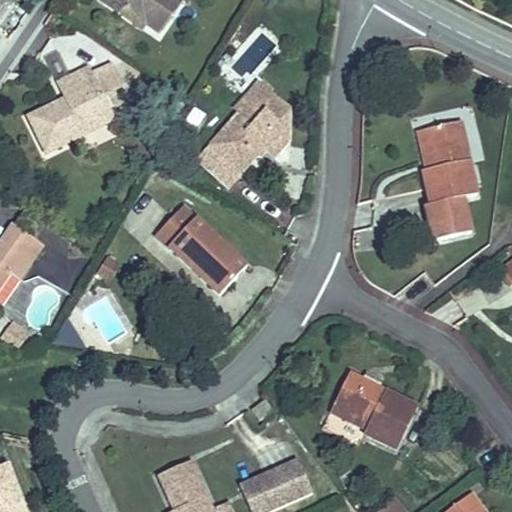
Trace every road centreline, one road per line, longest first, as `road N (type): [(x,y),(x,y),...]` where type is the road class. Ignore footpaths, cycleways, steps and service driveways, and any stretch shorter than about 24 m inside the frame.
road 1 (residential): [(89,511),(64,453),(64,428),(77,402),(100,392),(201,397),(227,382),(312,284)]
road 2 (residential): [(312,284),(332,227),(338,85),(376,0)]
road 3 (residential): [(511,435),(450,355),(312,284)]
road 4 (tertiary): [(511,58),(399,0)]
